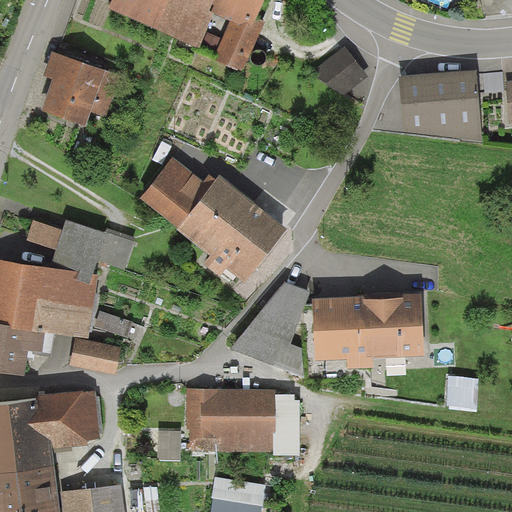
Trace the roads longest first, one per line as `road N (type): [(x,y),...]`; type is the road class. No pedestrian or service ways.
road 1 (tertiary): [(511,41),(420,34),(350,0)]
road 2 (tertiary): [(0,132),(49,0)]
